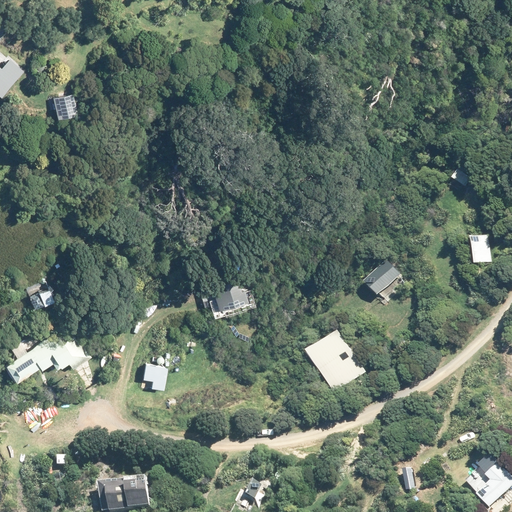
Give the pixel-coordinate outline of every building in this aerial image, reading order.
[(0,92),(22,67),(3,51),(0,53),(0,92)] [(71,90),(49,95),(53,116),(75,111),(71,90)] [(488,229),(469,231),(473,263),(493,260),(488,229)] [(387,259),(364,280),(377,295),(400,274),(387,259)] [(242,269),(200,280),(208,311),(250,300),(242,269)] [(58,331),(0,357),(0,362),(6,375),(59,350),(67,365),(95,352),(83,325),(62,335),(58,331)] [(345,328),(309,350),(334,393),(371,371),(345,328)] [(511,476),(486,450),(458,478),(492,511),(495,511),(511,495),(511,476)] [(143,474),(93,486),(98,511),(113,511),(150,504),(143,474)]
